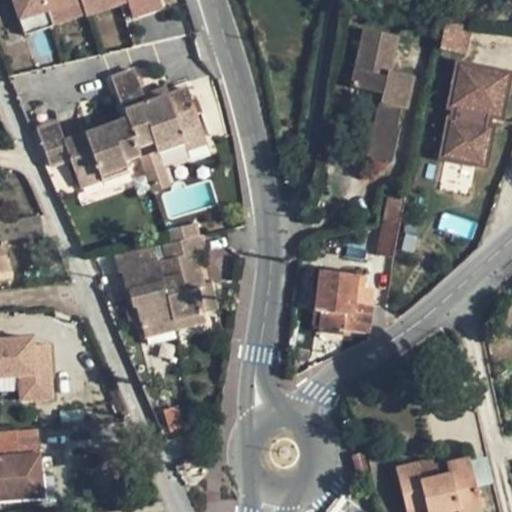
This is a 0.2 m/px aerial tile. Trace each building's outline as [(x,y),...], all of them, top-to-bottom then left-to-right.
[(49,10),(45,0),(10,0),(18,21),(49,10)] [(45,0),(49,10),(56,29),(125,6),(131,24),(165,13),(160,0),(45,0)] [(425,22),(423,35),(438,37),(440,24),(425,22)] [(364,29),(360,46),(394,54),(398,36),(364,29)] [(399,109),(406,110),(413,76),(390,71),(394,54),(360,46),(350,87),(381,95),(370,141),(393,146),(397,129),(394,128),(399,109)] [(511,84),(511,72),(456,60),(446,110),(449,114),(438,160),(488,172),(497,128),(503,125),(511,84)] [(36,129),(49,167),(70,160),(75,173),(96,166),(102,182),(129,173),(125,161),(140,156),(138,148),(153,142),(157,153),(184,144),(187,151),(207,144),(187,89),(167,96),(146,104),(134,70),(111,79),(126,120),(99,129),(83,135),(65,141),(58,121),(36,129)] [(167,96),(164,87),(143,95),(146,104),(167,96)] [(80,128),(83,135),(99,129),(96,122),(80,128)] [(366,155),(390,161),(393,146),(370,141),(366,155)] [(169,186),(157,153),(139,160),(151,192),(169,186)] [(80,190),(102,182),(96,166),(75,173),(80,190)] [(389,195),(377,256),(393,259),(405,198),(389,195)] [(166,230),(169,244),(198,238),(195,223),(166,230)] [(202,237),(198,238),(169,244),(157,247),(174,319),(204,312),(199,288),(203,286),(195,255),(205,252),(202,237)] [(142,327),(174,319),(157,247),(115,257),(118,274),(121,273),(126,292),(128,291),(132,308),(135,307),(139,322),(140,327),(142,327)] [(352,314),(353,302),(356,277),(319,273),(314,310),(322,310),(318,333),(341,336),(342,330),(370,334),(372,316),(352,314)] [(209,285),(203,286),(199,288),(204,312),(215,310),(209,285)] [(352,314),(372,316),(373,305),(353,302),(352,314)] [(139,322),(135,307),(132,308),(126,309),(129,324),(139,322)] [(207,323),(204,312),(174,319),(176,331),(207,323)] [(142,327),(144,338),(176,331),(174,319),(142,327)] [(32,337),(0,339),(0,383),(16,382),(35,381),(33,347),(32,337)] [(502,340),(487,343),(496,381),(508,371),(502,340)] [(35,381),(16,382),(18,410),(59,406),(54,345),(33,347),(35,381)] [(276,356),(276,375),(285,375),(285,356),(276,356)] [(315,409),(322,424),(343,414),(345,420),(352,417),(344,396),(315,409)] [(37,429),(0,432),(0,500),(42,497),(41,478),(37,429)] [(419,472),(420,480),(451,473),(448,463),(446,456),(416,463),(419,472)] [(419,472),(399,477),(406,511),(447,511),(458,510),(458,511),(481,511),(468,458),(448,463),(451,473),(420,480),(419,472)] [(419,472),(416,463),(397,468),(399,477),(419,472)] [(53,477),(41,478),(42,497),(42,502),(55,502),(53,477)]
